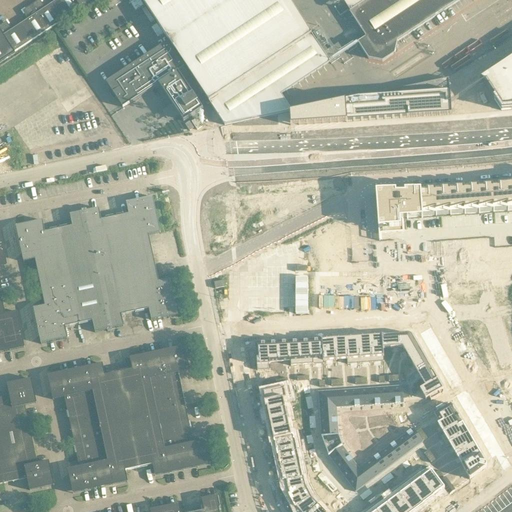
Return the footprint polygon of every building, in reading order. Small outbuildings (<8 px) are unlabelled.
[(15,53),(48,31),(81,9),(81,10),(96,0),(57,0),(45,8),(39,0),(22,11),(28,20),(12,30),(6,22),(0,26),(0,63),(15,53)] [(369,0),(350,13),(366,38),(357,43),(368,59),(382,62),(394,54),(397,41),(460,0),(369,0)] [(331,60),(339,55),(320,26),(312,31),(331,60)] [(165,34),(159,36),(162,44),(168,41),(165,34)] [(311,35),(209,102),(224,126),(292,111),(281,95),(330,63),(311,35)] [(203,109),(178,72),(184,67),(168,43),(106,83),(123,108),(158,84),(173,107),(165,112),(170,119),(178,114),(178,115),(178,114),(183,122),(203,109)] [(511,57),(479,79),(501,112),(511,110),(511,57)] [(449,79),(289,113),(290,126),(451,115),(449,79)] [(202,127),(197,119),(191,122),(197,130),(202,127)] [(194,128),(189,121),(184,124),(189,131),(194,128)] [(382,192),(376,193),(376,201),(378,231),(378,234),(403,232),(403,231),(402,213),(406,213),(407,215),(420,212),(421,215),(435,211),(435,214),(449,210),(449,213),(463,209),(464,212),(478,208),(478,210),(492,207),(492,209),(507,206),(507,208),(511,207),(511,184),(506,185),(421,191),(382,192)] [(159,282),(154,259),(149,236),(160,233),(153,197),(152,197),(126,203),(128,214),(101,220),(99,209),(98,209),(87,211),(87,210),(86,210),(82,211),(81,211),(82,212),(70,215),(72,226),(45,232),(43,221),(42,221),(16,226),(16,227),(23,262),(24,262),(35,260),(45,306),(34,308),(33,309),(41,344),(41,345),(67,339),(68,339),(65,327),(79,324),(92,321),(95,333),(107,331),(107,332),(108,332),(112,331),(112,330),(112,329),(124,327),(121,315),(149,309),(151,321),(152,321),(178,315),(170,280),(170,279),(159,282)] [(5,314),(1,292),(0,289),(0,267),(7,266),(0,232),(0,352),(0,353),(1,353),(24,348),(25,348),(17,312),(5,314)] [(403,241),(380,243),(381,258),(404,257),(403,241)] [(495,271),(482,272),(483,274),(485,293),(497,293),(495,271)] [(435,274),(379,278),(380,303),(436,299),(435,277),(435,274)] [(483,274),(471,275),(473,296),(485,295),(485,293),(483,274)] [(459,275),(447,276),(449,298),(461,297),(459,275)] [(471,275),(459,275),(461,297),(473,296),(471,275)] [(435,277),(436,299),(449,298),(447,276),(435,277)] [(225,287),(224,281),(214,283),(215,289),(225,287)] [(511,293),(502,295),(504,309),(511,307),(511,293)] [(505,310),(503,311),(504,315),(506,315),(507,322),(511,320),(511,307),(504,309),(505,310)] [(400,334),(398,334),(399,348),(402,348),(408,358),(420,351),(412,335),(411,335),(410,334),(409,334),(408,333),(407,333),(404,333),(400,334)] [(394,334),(381,335),(382,349),(383,349),(399,348),(398,334),(397,334),(394,334)] [(371,336),(369,336),(371,363),(383,362),(384,362),(383,349),(382,349),(381,335),(373,336),(371,336)] [(359,337),(358,337),(360,363),(371,363),(369,336),(361,337),(359,337)] [(347,338),(346,338),(347,360),(347,364),(348,364),(360,363),(358,337),(349,337),(347,338)] [(335,338),(334,339),(335,360),(346,360),(347,360),(346,338),(337,338),(335,338)] [(321,339),(311,340),(313,365),(323,364),(324,364),(324,361),(323,361),(321,339)] [(323,339),(321,339),(323,361),(324,361),(335,360),(334,339),(325,339),(323,339)] [(307,340),(300,341),(302,366),(313,365),(311,340),(310,340),(307,340)] [(297,341),(289,342),(291,362),(290,362),(291,366),(302,366),(300,341),(297,341)] [(286,342),(279,343),(280,362),(290,362),(291,362),(289,342),(286,342)] [(268,343),(255,344),(256,346),(256,349),(257,371),(270,370),(270,363),(269,363),(268,343)] [(275,343),(268,343),(269,363),(270,363),(280,362),(279,343),(278,343),(275,343)] [(193,444),(186,408),(178,373),(189,371),(190,371),(189,370),(187,359),(184,347),(173,349),(172,350),(159,353),(159,352),(158,352),(158,353),(145,356),(145,355),(130,358),(132,370),(119,373),(105,376),(102,364),(88,368),(74,371),(74,370),(74,371),(60,374),(60,373),(48,376),(50,388),(51,388),(53,399),(53,400),(53,399),(64,397),(79,468),(68,470),(68,471),(68,470),(71,482),(70,482),(73,494),(85,491),(99,488),(113,485),(128,482),(125,471),(153,465),(155,476),(170,473),(183,470),(184,470),(197,467),(210,465),(207,452),(207,453),(204,441),(205,441),(204,441),(193,444)] [(420,351),(408,358),(417,373),(429,366),(428,364),(426,361),(420,351)] [(429,366),(417,373),(425,387),(437,380),(431,369),(429,366)] [(37,465),(31,435),(25,406),(36,403),(36,404),(36,403),(33,392),(34,392),(31,380),(20,382),(19,382),(19,383),(8,385),(7,385),(8,385),(10,396),(0,398),(0,484),(27,479),(28,479),(30,490),(30,491),(30,490),(41,488),(42,488),(54,486),(51,473),(51,474),(48,462),(49,462),(48,462),(37,465)] [(425,387),(420,390),(425,400),(429,398),(431,400),(440,395),(439,392),(441,391),(443,390),(437,380),(425,387)] [(402,386),(391,387),(392,404),(403,403),(403,398),(402,392),(402,386)] [(288,387),(263,393),(265,399),(265,402),(283,399),(291,398),(291,397),(288,387)] [(391,387),(381,388),(382,405),(392,404),(391,387)] [(381,388),(371,389),(372,405),(372,406),(382,405),(381,388)] [(361,389),(351,390),(352,407),(362,406),(361,389)] [(363,389),(361,389),(362,406),(372,406),(372,405),(371,389),(363,389)] [(351,390),(335,391),(336,408),(352,407),(351,390)] [(335,391),(318,392),(320,417),(337,416),(337,413),(336,408),(335,391)] [(265,402),(264,402),(264,403),(265,409),(266,411),(266,412),(285,408),(283,399),(265,402)] [(437,412),(434,414),(439,423),(439,424),(457,414),(451,404),(450,404),(447,406),(445,403),(436,409),(437,412)] [(285,408),(266,412),(267,418),(268,421),(287,417),(285,408)] [(439,423),(437,424),(438,425),(443,435),(444,435),(463,424),(462,423),(461,420),(457,414),(439,424),(439,423)] [(337,416),(320,417),(321,427),(338,426),(337,416)] [(287,417),(268,421),(270,428),(270,430),(270,431),(289,427),(287,417)] [(443,435),(439,437),(445,448),(446,448),(450,446),(450,445),(469,434),(468,433),(466,430),(463,424),(444,435),(443,435)] [(338,426),(321,427),(321,438),(338,436),(338,426)] [(289,427),(270,431),(272,437),(272,440),(272,441),(274,441),(274,440),(291,436),(289,427)] [(412,429),(404,435),(414,449),(422,442),(423,442),(419,437),(415,433),(412,429)] [(420,429),(415,433),(419,437),(424,434),(420,429)] [(424,434),(419,437),(423,442),(427,439),(424,434)] [(469,434),(450,445),(450,446),(456,456),(475,445),(474,444),(472,441),(469,434)] [(291,436),(274,440),(274,441),(274,444),(275,447),(297,442),(295,435),(291,436)] [(404,435),(396,441),(406,455),(408,453),(414,449),(404,435)] [(338,436),(321,438),(328,456),(342,446),(338,436)] [(396,441),(388,447),(398,461),(406,455),(396,441)] [(297,442),(275,447),(276,451),(276,454),(277,454),(296,450),(298,450),(298,449),(297,442)] [(475,445),(456,456),(462,466),(480,455),(477,449),(475,446),(475,445)] [(342,446),(328,456),(334,464),(348,454),(342,446)] [(388,447),(379,453),(390,467),(398,461),(388,447)] [(296,450),(277,454),(277,458),(278,461),(297,457),(297,456),(296,450)] [(428,451),(424,454),(427,459),(432,456),(428,451)] [(379,453),(371,459),(381,473),(390,467),(379,453)] [(417,453),(412,456),(416,461),(421,458),(417,453)] [(348,454),(334,464),(340,472),(354,462),(348,454)] [(480,455),(462,466),(470,480),(482,471),(484,469),(486,468),(486,465),(485,464),(480,455)] [(297,457),(278,461),(279,465),(279,468),(280,468),(301,463),(300,456),(297,456),(297,457)] [(432,456),(427,459),(431,464),(436,460),(432,456)] [(371,459),(359,469),(369,482),(381,473),(371,459)] [(406,461),(402,464),(405,469),(410,465),(406,461)] [(354,462),(340,472),(355,492),(369,482),(359,469),(356,465),(354,462)] [(301,463),(280,468),(280,472),(281,475),(303,471),(301,463)] [(428,467),(417,476),(433,497),(434,497),(434,496),(437,494),(444,489),(438,481),(431,471),(428,467)] [(303,471),(281,475),(282,479),(283,482),(304,478),(304,477),(303,471)] [(439,471),(434,475),(438,480),(442,476),(439,471)] [(322,472),(317,476),(321,480),(325,476),(322,472)] [(390,473),(385,476),(389,481),(394,478),(390,473)] [(325,476),(321,480),(325,484),(329,480),(325,476)] [(385,476),(380,480),(384,485),(389,481),(385,476)] [(417,476),(407,483),(423,505),(424,504),(427,502),(434,497),(433,497),(417,476)] [(304,478),(283,482),(283,483),(284,486),(283,487),(288,496),(307,485),(306,477),(304,477),(304,478)] [(445,478),(440,482),(445,489),(449,495),(455,491),(445,478)] [(329,480),(325,484),(329,489),(333,484),(329,480)] [(407,483),(396,491),(411,511),(414,511),(416,511),(423,505),(424,505),(423,505),(407,483)] [(333,484),(329,489),(332,493),(337,489),(333,484)] [(307,485),(288,496),(288,497),(289,499),(291,502),(311,492),(308,486),(307,485)] [(369,489),(364,492),(368,497),(372,493),(369,489)] [(411,511),(396,491),(386,499),(395,511),(411,511)] [(311,492),(291,502),(293,505),(294,507),(294,508),(314,498),(311,492)] [(364,492),(359,496),(363,501),(368,497),(364,492)] [(340,494),(336,498),(340,502),(344,498),(340,494)] [(219,511),(219,508),(220,508),(217,496),(202,499),(201,500),(204,511),(199,511),(181,511),(179,504),(150,510),(150,511),(219,511)] [(314,498),(294,508),(296,511),(311,511),(318,505),(319,506),(320,505),(320,504),(314,498)] [(344,498),(340,502),(344,506),(348,502),(344,498)] [(395,511),(386,499),(375,507),(378,511),(395,511)]
